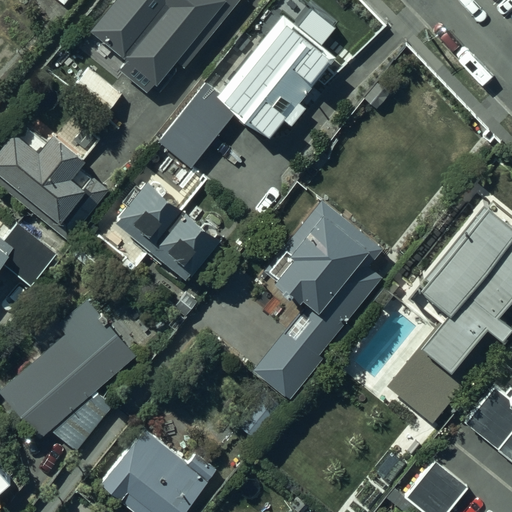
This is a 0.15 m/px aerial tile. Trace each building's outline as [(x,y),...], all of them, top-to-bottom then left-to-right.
[(235,0),(109,0),(86,28),(124,60),(117,68),(144,90),(152,80),(154,82),(173,59),(182,66),(235,0)] [(338,59),(283,15),(212,101),(267,146),(338,59)] [(470,132),(442,163),(457,176),(485,145),(470,132)] [(0,195),(62,246),(103,196),(86,182),(79,191),(67,181),(81,164),(48,137),(35,153),(11,133),(0,145),(0,195)] [(220,242),(144,182),(110,225),(186,285),(220,242)] [(294,301),(251,354),(282,379),(390,245),(322,191),(257,272),(294,301)] [(437,318),(385,383),(431,420),(509,323),(494,311),(511,289),(511,225),(478,198),(419,273),(423,276),(419,280),(415,277),(403,292),(437,318)] [(1,244),(0,242),(0,267),(31,291),(56,259),(15,227),(1,244)] [(104,254),(83,238),(71,253),(93,270),(104,254)] [(290,301),(257,275),(246,290),(279,315),(290,301)] [(63,339),(0,391),(0,396),(37,442),(132,363),(84,305),(55,329),(63,339)] [(262,386),(233,420),(257,440),(285,406),(262,386)] [(511,401),(511,402),(498,391),(468,430),(511,463),(511,401)] [(185,468),(143,433),(99,486),(131,511),(181,511),(213,473),(194,457),(185,468)] [(434,457),(402,494),(423,511),(444,511),(467,485),(434,457)] [(0,490),(10,484),(0,473),(0,490)]
